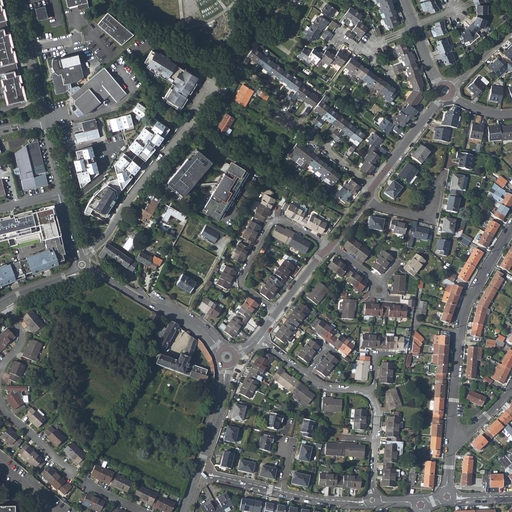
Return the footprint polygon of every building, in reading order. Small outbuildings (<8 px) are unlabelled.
[(86,0),(65,0),(67,8),(69,7),(77,5),(77,7),(79,10),(89,8),(86,0)] [(430,9),(431,13),(440,9),(438,5),(437,5),(434,0),(429,0),(425,2),(421,3),(425,11),(427,10),(428,10),(430,9)] [(478,5),(477,13),(488,14),(489,4),(486,4),(484,0),(479,0),(475,2),(476,5),(478,5)] [(321,10),(320,12),(328,17),(331,13),(331,14),(335,9),(326,2),(325,5),(324,4),(320,9),(321,10)] [(384,12),(386,17),(394,14),(396,13),(394,9),(393,10),(393,7),(394,7),(392,3),(383,7),(380,8),(382,12),(384,12)] [(350,20),(355,24),(357,21),(361,15),(359,14),(360,12),(354,8),(353,9),(348,6),(346,10),(343,14),(351,19),(350,20)] [(38,21),(47,19),(44,7),(35,9),(38,21)] [(0,98),(2,106),(22,101),(0,11),(0,98)] [(104,32),(114,21),(107,14),(97,25),(104,32)] [(395,16),(394,14),(386,17),(384,17),(386,23),(387,23),(389,28),(398,24),(397,22),(398,22),(396,16),(395,16)] [(312,22),(311,24),(319,29),(322,25),(323,26),(326,20),(318,15),(316,17),(315,16),(312,22)] [(473,22),(470,25),(476,32),(482,25),(485,26),(487,18),(478,15),(475,22),(473,22)] [(329,23),(334,27),(335,28),(338,24),(336,23),(331,19),(329,23)] [(444,19),(435,23),(436,26),(434,27),(432,28),(431,30),(434,37),(447,32),(445,24),(446,24),(444,19)] [(120,47),(132,37),(114,21),(104,32),(120,47)] [(359,22),(357,21),(355,24),(352,29),(356,32),(355,33),(361,36),(367,27),(364,26),(365,25),(360,21),(359,22)] [(303,36),(308,39),(310,36),(311,38),(314,39),(317,34),(316,33),(319,29),(311,24),(310,26),(309,25),(306,30),(306,31),(303,36)] [(462,32),(459,33),(462,43),(469,40),(470,44),(480,35),(476,32),(470,25),(468,28),(469,29),(461,32),(462,32)] [(325,28),(323,32),(329,36),(332,33),(330,32),(325,28)] [(353,35),(349,32),(346,30),(344,34),(350,38),(353,35)] [(320,35),(326,39),(327,40),(329,36),(323,32),(320,35)] [(438,48),(440,53),(449,49),(455,47),(453,43),(450,45),(447,37),(437,41),(439,48),(438,48)] [(404,44),(404,41),(396,44),(395,45),(397,50),(396,50),(398,56),(400,55),(408,52),(407,49),(408,49),(405,43),(404,44)] [(511,45),(506,51),(505,50),(502,52),(511,62),(511,45)] [(251,59),(256,63),(256,62),(262,54),(260,53),(261,51),(256,47),(255,49),(253,47),(247,55),(252,58),(251,59)] [(302,56),(309,61),(310,59),(315,62),(322,53),(318,51),(317,52),(315,50),(316,49),(312,47),(309,51),(306,49),(306,50),(303,47),(301,50),(297,55),(300,58),(302,56)] [(329,51),(325,48),(322,53),(315,62),(320,65),(323,60),(328,64),(330,61),(334,55),(331,52),(330,53),(328,51),(329,51)] [(336,62),(341,65),(347,56),(344,53),(343,55),(341,53),(341,52),(338,49),(337,50),(334,55),(330,61),(334,64),(336,62)] [(443,57),(446,64),(456,60),(453,52),(450,53),(449,49),(440,53),(442,58),(443,57)] [(187,79),(191,73),(184,70),(183,71),(167,61),(168,60),(161,55),(160,57),(158,55),(151,51),(144,63),(147,66),(150,68),(149,71),(172,85),(164,98),(167,100),(165,103),(179,112),(196,84),(187,79)] [(400,55),(403,61),(404,60),(406,65),(414,62),(414,60),(415,59),(413,53),(411,54),(410,51),(408,52),(400,55)] [(263,68),(268,72),(274,63),(272,62),(273,60),(268,56),(267,58),(262,54),(256,62),(263,67),(263,68)] [(353,59),(350,56),(344,65),(349,69),(347,71),(351,73),(359,62),(355,60),(354,60),(353,59)] [(63,69),(61,70),(60,66),(62,66),(61,59),(53,61),(53,66),(53,68),(50,68),(56,95),(65,93),(69,89),(68,85),(78,82),(84,78),(80,65),(63,69)] [(487,66),(499,77),(507,69),(497,59),(491,65),(490,63),(487,66)] [(357,75),(361,78),(368,69),(365,67),(364,67),(362,65),(359,62),(351,73),(349,76),(354,79),(357,75)] [(406,71),(409,76),(418,72),(417,69),(419,68),(417,63),(415,63),(414,62),(406,65),(408,70),(406,71)] [(274,75),(278,78),(283,70),(282,69),(283,68),(277,64),(277,65),(274,63),(268,72),(273,75),(274,75)] [(104,68),(89,81),(77,90),(71,97),(75,102),(79,106),(79,107),(79,108),(80,110),(81,110),(82,111),(85,113),(86,115),(110,95),(117,103),(127,94),(105,68),(104,68)] [(365,83),(369,86),(377,75),(373,72),(372,73),(370,72),(371,71),(368,69),(361,78),(366,81),(365,83)] [(282,81),(286,84),(292,77),(290,75),(291,74),(286,71),(286,72),(283,70),(278,78),(277,78),(282,82),(282,81)] [(409,76),(414,89),(420,90),(421,86),(423,85),(418,72),(409,76)] [(191,73),(187,79),(196,84),(199,78),(191,73)] [(374,87),(379,90),(386,81),(383,79),(382,80),(380,78),(380,77),(377,75),(369,86),(367,89),(371,92),(374,87)] [(291,88),(295,91),(300,85),(300,84),(301,84),(299,82),(300,81),(295,77),(294,78),(292,77),(286,84),(286,85),(291,89),(291,88)] [(475,97),(476,96),(478,94),(486,86),(477,77),(467,88),(473,93),(472,95),(475,97)] [(271,86),(265,81),(262,84),(269,89),(271,86)] [(388,84),(389,83),(386,81),(379,90),(384,93),(382,95),(391,101),(395,95),(393,94),(396,90),(394,88),(394,87),(392,86),(391,85),(390,86),(388,84)] [(243,85),(233,100),(244,107),(249,99),(248,99),(253,92),(243,85)] [(301,86),(300,85),(295,91),(294,92),(298,95),(297,96),(302,100),(309,92),(306,90),(307,89),(302,85),(301,86)] [(500,104),(503,87),(491,86),(488,100),(497,101),(496,103),(500,104)] [(414,89),(405,100),(409,103),(413,107),(422,96),(420,94),(420,90),(414,89)] [(266,99),(269,95),(261,90),(258,95),(266,99)] [(290,92),(286,97),(285,98),(288,100),(291,96),(293,94),(290,92)] [(308,103),(311,106),(317,98),(315,97),(316,96),(312,92),(311,93),(309,92),(302,100),(307,104),(308,103)] [(138,93),(132,100),(142,107),(145,100),(138,93)] [(328,98),(324,95),(313,109),(319,113),(320,112),(323,115),(328,107),(327,106),(328,105),(323,101),(324,100),(326,101),(328,98)] [(74,106),(81,113),(85,113),(82,111),(81,110),(80,110),(79,108),(79,107),(79,106),(75,102),(74,106)] [(133,116),(130,103),(123,112),(125,119),(126,123),(130,122),(129,117),(133,116)] [(415,113),(417,110),(413,107),(409,103),(405,108),(403,106),(400,110),(408,116),(411,118),(413,115),(412,114),(414,112),(415,113)] [(300,113),(301,114),(304,116),(309,110),(305,107),(300,113)] [(326,119),(331,123),(337,114),(335,112),(336,111),(331,107),(330,108),(328,107),(323,115),(327,118),(326,119)] [(395,113),(389,120),(393,123),(395,125),(398,122),(402,125),(404,122),(404,121),(405,119),(406,120),(408,116),(400,110),(397,115),(395,113)] [(440,126),(456,129),(459,117),(457,116),(458,112),(451,111),(449,111),(449,112),(446,112),(446,114),(444,114),(443,122),(441,122),(440,126)] [(117,113),(118,118),(120,127),(126,125),(126,123),(125,119),(123,112),(117,113)] [(102,117),(103,122),(118,118),(117,113),(102,117)] [(216,129),(225,134),(228,128),(234,119),(225,114),(216,129)] [(336,125),(340,128),(346,121),(345,119),(346,118),(340,114),(340,116),(337,114),(331,123),(336,126),(336,125)] [(312,122),(315,124),(320,118),(316,115),(312,122)] [(380,124),(379,126),(387,132),(390,128),(389,127),(393,123),(389,120),(385,117),(384,119),(383,119),(380,123),(380,124)] [(100,138),(95,119),(81,123),(83,132),(74,134),(76,144),(100,138)] [(151,132),(162,139),(169,126),(158,120),(151,132)] [(344,132),(349,136),(356,127),(353,125),(354,124),(349,121),(348,122),(346,121),(340,128),(338,131),(333,138),(336,140),(341,134),(342,135),(344,132)] [(481,141),(484,126),(480,125),(480,126),(472,125),(469,139),(481,141)] [(501,141),(499,126),(499,125),(496,125),(496,127),(487,128),(489,142),(501,141)] [(503,125),(499,126),(501,141),(501,142),(511,140),(511,132),(511,126),(503,127),(503,125)] [(349,136),(354,140),(355,139),(359,142),(361,138),(364,134),(363,133),(364,131),(358,128),(357,129),(356,127),(349,136)] [(435,132),(433,140),(447,143),(449,131),(434,128),(433,132),(435,132)] [(330,135),(333,138),(338,131),(334,129),(330,135)] [(367,140),(366,141),(370,144),(374,147),(377,143),(378,144),(382,139),(373,133),(371,135),(370,134),(366,139),(367,140)] [(44,173),(36,140),(30,144),(19,151),(14,154),(23,191),(47,185),(45,176),(35,178),(35,176),(44,173)] [(294,154),(298,158),(305,149),(302,146),(301,147),(299,146),(300,145),(296,142),(286,156),(290,159),(291,158),(294,154)] [(347,149),(351,152),(353,149),(356,145),(352,142),(347,149)] [(144,160),(148,155),(135,144),(129,152),(131,153),(124,162),(125,162),(125,165),(132,170),(133,170),(136,172),(140,168),(138,166),(144,159),(144,160)] [(374,152),(377,149),(374,147),(370,144),(364,151),(366,153),(363,157),(372,164),(374,161),(374,160),(375,158),(376,159),(379,155),(374,152)] [(379,145),(377,149),(383,154),(386,151),(379,145)] [(420,146),(411,158),(420,165),(423,161),(425,163),(428,159),(426,157),(429,153),(420,146)] [(165,188),(179,201),(211,162),(196,149),(165,185),(166,186),(165,188)] [(300,166),(303,169),(307,164),(314,155),(310,153),(309,154),(307,152),(308,151),(305,149),(298,158),(303,161),(300,166)] [(459,159),(457,168),(469,170),(471,156),(461,154),(461,153),(457,153),(456,159),(459,159)] [(92,171),(91,167),(90,162),(92,162),(89,154),(77,157),(79,165),(78,166),(79,169),(77,170),(78,173),(79,173),(81,180),(95,176),(94,171),(92,171)] [(310,169),(314,172),(316,171),(323,162),(319,159),(318,160),(316,159),(317,158),(314,155),(307,164),(311,167),(310,169)] [(362,163),(358,167),(367,174),(370,171),(369,170),(370,168),(371,169),(374,166),(372,164),(363,157),(360,161),(362,163)] [(231,166),(225,162),(197,208),(217,220),(218,218),(221,220),(250,169),(235,160),(231,166)] [(319,176),(323,179),(325,177),(331,168),(328,166),(327,167),(325,165),(326,164),(323,162),(316,171),(320,174),(319,176)] [(403,171),(399,177),(407,183),(413,176),(414,177),(418,172),(407,164),(402,171),(403,171)] [(327,182),(332,186),(336,181),(340,175),(336,172),(336,173),(334,172),(334,171),(331,168),(325,177),(329,181),(327,182)] [(464,177),(454,175),(453,182),(451,182),(449,193),(460,196),(461,191),(465,192),(467,178),(464,178),(464,177)] [(500,176),(498,178),(496,180),(497,181),(504,186),(507,182),(500,176)] [(355,187),(357,188),(359,185),(350,178),(347,183),(345,181),(342,185),(351,192),(352,193),(355,190),(354,189),(355,187)] [(84,212),(89,213),(92,209),(105,216),(121,190),(118,179),(109,181),(107,185),(99,191),(92,198),(89,202),(86,207),(84,212)] [(501,190),(504,186),(497,181),(494,184),(491,189),(495,192),(491,199),(495,202),(509,210),(511,204),(511,196),(507,193),(507,194),(504,193),(505,192),(501,190)] [(388,190),(385,194),(393,200),(402,188),(393,182),(387,189),(388,190)] [(348,196),(351,192),(342,185),(338,190),(336,189),(333,193),(344,201),(346,198),(345,197),(347,195),(348,196)] [(267,189),(259,203),(271,210),(273,206),(272,205),(275,200),(270,197),(272,192),(267,189)] [(461,200),(462,196),(460,196),(449,193),(446,211),(457,214),(459,200),(461,200)] [(165,203),(166,201),(154,194),(149,204),(147,203),(143,209),(141,208),(139,211),(137,210),(133,216),(136,218),(136,219),(138,220),(138,219),(142,221),(144,217),(148,219),(151,214),(152,214),(160,200),(165,203)] [(270,212),(271,210),(259,203),(255,201),(250,210),(256,213),(254,217),(263,222),(269,212),(270,212)] [(502,221),(509,210),(495,202),(493,205),(498,208),(493,216),(502,221)] [(169,206),(165,204),(159,216),(162,218),(165,219),(169,213),(178,218),(179,216),(182,217),(183,215),(185,211),(171,203),(169,206)] [(289,218),(293,220),(293,219),(299,208),(290,203),(284,214),(290,217),(289,218)] [(479,211),(486,215),(489,211),(481,206),(481,207),(480,206),(478,210),(479,211)] [(54,208),(0,220),(0,240),(40,231),(43,240),(60,236),(54,208)] [(299,223),(302,225),(306,217),(303,215),(305,212),(299,208),(293,219),(299,222),(299,223)] [(484,219),(486,215),(479,211),(477,215),(484,219)] [(165,219),(162,218),(162,219),(166,222),(170,215),(182,221),(185,216),(183,215),(182,217),(179,216),(178,218),(169,213),(165,219)] [(200,224),(202,221),(190,214),(188,218),(200,224)] [(305,225),(312,229),(317,218),(311,215),(309,218),(306,217),(302,225),(305,226),(305,225)] [(326,223),(322,221),(317,218),(312,229),(311,230),(314,232),(315,231),(321,234),(326,223)] [(374,220),(369,219),(368,229),(382,232),(384,220),(374,218),(374,220)] [(455,221),(444,219),(442,232),(452,234),(455,221)] [(486,229),(484,232),(493,237),(499,226),(491,221),(490,222),(486,219),(482,226),(486,229)] [(250,221),(245,231),(256,236),(257,236),(258,233),(257,233),(261,227),(250,221)] [(393,233),(394,233),(403,235),(405,235),(407,225),(391,221),(389,230),(393,230),(393,233)] [(124,223),(121,228),(129,233),(132,228),(124,223)] [(224,233),(206,223),(200,235),(204,237),(204,238),(209,241),(208,242),(213,244),(218,236),(221,238),(224,233)] [(285,243),(288,245),(294,233),(291,232),(291,233),(277,226),(271,236),(285,244),(285,243)] [(415,229),(411,228),(409,237),(407,247),(411,248),(413,238),(426,241),(429,231),(416,227),(415,229)] [(253,243),(256,236),(245,231),(242,237),(245,239),(244,241),(252,246),(253,243)] [(486,248),(493,237),(484,232),(477,243),(486,248)] [(297,235),(294,233),(288,245),(291,246),(291,247),(305,254),(310,243),(297,236),(297,235)] [(471,239),(461,233),(460,237),(470,242),(471,239)] [(347,251),(350,254),(358,244),(350,237),(343,246),(348,251),(347,251)] [(467,247),(470,242),(460,237),(459,240),(458,242),(467,247)] [(0,287),(15,282),(14,280),(24,276),(31,274),(32,276),(43,272),(43,269),(57,264),(64,262),(63,256),(66,255),(62,244),(60,245),(57,238),(43,242),(47,251),(26,258),(26,259),(7,267),(6,266),(0,267),(0,287)] [(439,252),(439,255),(446,257),(449,242),(438,240),(436,251),(439,252)] [(250,248),(252,246),(244,241),(242,244),(239,242),(235,249),(246,255),(250,248)] [(118,250),(107,243),(98,256),(103,259),(107,253),(113,258),(126,268),(127,268),(132,272),(137,264),(132,260),(118,250)] [(354,255),(363,263),(370,254),(371,253),(358,244),(350,254),(353,256),(354,255)] [(245,258),(247,255),(246,255),(235,249),(231,258),(241,264),(244,257),(245,258)] [(474,249),(466,263),(474,268),(483,254),(474,249)] [(155,262),(156,260),(141,251),(136,260),(154,270),(158,264),(155,262)] [(384,252),(378,260),(388,267),(390,265),(389,264),(393,259),(384,252)] [(508,272),(511,264),(511,254),(508,252),(499,267),(508,272)] [(405,266),(403,269),(413,277),(416,274),(426,262),(416,254),(406,267),(405,266)] [(294,266),(297,262),(288,257),(285,260),(279,268),(288,275),(289,276),(291,273),(290,272),(294,267),(294,266)] [(327,267),(335,273),(343,264),(343,263),(340,261),(340,262),(334,258),(327,267)] [(386,270),(388,267),(378,260),(371,267),(381,275),(385,269),(386,270)] [(466,283),(474,268),(466,263),(457,278),(466,283)] [(344,275),(347,276),(352,270),(349,268),(349,269),(343,264),(335,273),(341,278),(344,275)] [(223,272),(221,276),(232,282),(234,279),(233,278),(236,272),(226,267),(222,265),(220,271),(223,272)] [(284,281),(288,275),(279,268),(274,274),(272,277),(275,279),(282,285),(284,282),(284,281)] [(450,269),(449,268),(448,269),(447,272),(446,275),(454,280),(456,276),(449,272),(450,269)] [(467,281),(470,283),(478,270),(476,268),(467,281)] [(346,282),(352,286),(359,277),(353,272),(354,272),(352,270),(347,276),(349,278),(346,282)] [(497,272),(488,286),(496,291),(503,280),(501,278),(503,275),(497,272)] [(195,282),(182,274),(176,285),(189,292),(195,282)] [(231,285),(232,282),(221,276),(216,285),(226,291),(230,285),(231,285)] [(272,277),(271,276),(269,278),(270,279),(266,285),(275,292),(280,286),(281,287),(282,285),(275,279),(272,277)] [(363,278),(360,276),(359,277),(352,286),(360,293),(367,283),(362,279),(363,278)] [(391,291),(391,295),(404,296),(404,292),(406,277),(394,276),(392,291),(391,291)] [(308,294),(306,297),(317,306),(319,303),(319,302),(328,290),(319,283),(309,295),(308,294)] [(448,284),(445,292),(450,293),(459,297),(462,289),(453,285),(452,286),(448,284)] [(273,296),(276,293),(275,292),(266,285),(260,293),(269,300),(273,296)] [(488,286),(478,305),(486,309),(496,291),(488,286)] [(456,306),(459,297),(450,293),(446,303),(456,306)] [(249,298),(242,306),(252,314),(253,314),(255,311),(254,311),(258,306),(249,298)] [(203,313),(206,315),(213,304),(205,299),(198,308),(203,312),(203,313)] [(356,304),(356,301),(346,300),(343,299),(342,303),(342,310),(341,319),(353,320),(355,304),(356,304)] [(427,306),(426,306),(427,303),(420,302),(417,314),(425,315),(427,306)] [(364,315),(374,316),(375,304),(375,303),(372,303),(371,304),(365,304),(364,315)] [(452,316),(456,306),(446,303),(443,313),(452,316)] [(221,310),(213,304),(206,315),(209,317),(209,316),(215,320),(221,310)] [(295,309),(292,311),(293,312),(303,319),(309,311),(300,304),(295,309)] [(382,305),(375,304),(374,316),(381,317),(382,313),(385,313),(386,304),(382,304),(382,305)] [(388,317),(396,318),(397,306),(389,306),(389,304),(386,304),(385,313),(388,313),(388,317)] [(400,305),(397,305),(397,306),(396,318),(397,318),(400,318),(406,319),(407,307),(400,306),(400,305)] [(488,315),(489,310),(486,309),(478,305),(473,323),(482,326),(485,314),(488,315)] [(241,315),(239,317),(246,323),(248,320),(247,320),(252,314),(242,306),(238,312),(241,315)] [(25,323),(28,326),(37,318),(31,311),(22,318),(26,322),(25,323)] [(298,325),(303,319),(293,312),(289,317),(288,317),(286,320),(296,327),(298,324),(298,325)] [(160,321),(162,318),(162,316),(156,313),(154,313),(150,319),(156,323),(157,320),(160,321)] [(449,324),(452,316),(443,313),(440,321),(449,324)] [(244,325),(246,323),(239,317),(236,315),(234,317),(229,323),(239,331),(243,325),(244,325)] [(44,326),(37,318),(28,326),(31,330),(32,329),(35,333),(38,331),(43,326),(44,326)] [(319,335),(322,337),(330,327),(321,321),(316,318),(310,325),(310,326),(314,330),(319,334),(319,335)] [(285,323),(280,328),(290,336),(295,330),(294,329),(296,327),(286,320),(284,322),(285,323)] [(165,351),(178,326),(179,326),(170,321),(170,322),(166,329),(158,343),(156,346),(165,351)] [(237,334),(239,331),(229,323),(223,332),(232,339),(237,333),(237,334)] [(479,338),(482,326),(473,323),(470,336),(479,338)] [(154,340),(158,343),(166,329),(162,326),(154,340)] [(327,341),(330,344),(336,336),(338,334),(335,331),(332,329),(330,327),(322,337),(328,341),(327,341)] [(284,344),(287,340),(290,336),(280,328),(277,331),(278,332),(274,337),(284,344)] [(8,329),(0,335),(8,344),(9,345),(11,342),(15,337),(8,329)] [(424,339),(415,331),(413,337),(420,343),(422,341),(424,339)] [(3,349),(8,344),(0,335),(0,350),(1,352),(4,349),(3,349)] [(333,345),(339,349),(346,340),(340,335),(340,336),(338,338),(336,336),(330,344),(333,346),(333,345)] [(368,348),(372,348),(372,347),(373,335),(362,335),(361,346),(368,347),(368,348)] [(379,349),(382,349),(383,336),(373,335),(372,347),(379,348),(379,349)] [(210,371),(214,371),(214,365),(211,356),(202,343),(198,339),(196,341),(191,336),(184,355),(181,354),(178,361),(160,355),(158,359),(156,364),(206,383),(208,377),(206,376),(208,370),(193,365),(193,367),(190,366),(190,364),(189,364),(196,345),(201,351),(209,364),(210,371)] [(385,348),(392,349),(393,337),(383,336),(382,349),(385,349),(385,348)] [(436,336),(436,345),(438,345),(448,346),(449,337),(439,336),(439,337),(436,336)] [(355,342),(348,337),(346,340),(339,349),(338,350),(341,352),(342,352),(347,355),(354,346),(355,342)] [(403,349),(407,349),(409,339),(404,339),(404,338),(403,338),(398,337),(393,337),(392,349),(392,350),(396,350),(396,349),(403,350),(403,349)] [(420,343),(413,337),(411,353),(418,353),(419,349),(418,348),(422,344),(421,344),(420,343)] [(25,349),(22,356),(36,362),(38,359),(36,358),(42,344),(31,340),(26,350),(25,349)] [(310,340),(304,348),(314,356),(316,353),(315,352),(319,347),(310,340)] [(501,349),(504,343),(498,340),(497,340),(495,345),(494,346),(497,347),(501,349)] [(436,345),(435,355),(438,355),(447,356),(448,346),(438,345),(436,345)] [(478,348),(468,347),(467,360),(477,361),(480,361),(480,355),(477,355),(478,348)] [(311,359),(314,356),(304,348),(298,356),(307,363),(310,358),(311,359)] [(511,351),(508,350),(501,365),(509,370),(511,364),(511,351)] [(255,362),(253,365),(254,365),(264,371),(269,363),(270,363),(273,357),(267,354),(263,360),(258,357),(256,362),(255,362)] [(323,358),(321,362),(331,369),(338,361),(328,354),(324,359),(323,358)] [(446,366),(447,356),(438,355),(437,365),(446,366)] [(475,379),(477,361),(467,360),(465,378),(475,379)] [(20,378),(25,366),(15,361),(9,373),(11,374),(9,379),(16,383),(19,378),(20,378)] [(356,361),(356,365),(355,374),(354,380),(367,381),(368,365),(369,365),(369,362),(359,361),(356,361)] [(325,377),(331,369),(321,362),(319,365),(320,365),(316,370),(325,377)] [(379,370),(379,373),(392,374),(393,364),(381,363),(380,370),(379,370)] [(501,365),(498,364),(491,379),(502,385),(509,370),(501,365)] [(259,381),(264,371),(254,365),(250,372),(249,372),(248,374),(256,379),(259,380),(259,381)] [(446,375),(446,366),(437,365),(436,374),(436,378),(445,378),(445,375),(446,375)] [(284,371),(280,367),(275,376),(273,379),(289,391),(290,391),(292,393),(300,383),(297,381),(296,382),(283,372),(284,371)] [(391,384),(392,374),(379,373),(379,377),(380,377),(379,383),(391,384)] [(247,378),(243,384),(254,390),(257,383),(254,382),(256,379),(248,374),(246,377),(247,378)] [(492,381),(484,376),(483,380),(490,384),(492,381)] [(444,381),(445,378),(436,378),(434,397),(444,398),(445,381),(444,381)] [(294,395),(295,396),(300,400),(307,405),(314,396),(308,391),(309,390),(300,383),(292,393),(294,395)] [(249,399),(254,390),(243,384),(241,387),(242,387),(238,394),(249,399)] [(27,391),(27,387),(6,385),(6,391),(7,391),(7,392),(8,394),(6,396),(8,398),(7,399),(14,410),(24,403),(22,400),(24,398),(23,396),(22,395),(22,394),(21,393),(23,391),(27,391)] [(387,408),(389,411),(401,407),(395,388),(383,393),(389,407),(387,408)] [(481,407),(484,401),(481,400),(482,396),(469,391),(465,400),(481,407)] [(442,416),(444,398),(434,397),(432,417),(442,418),(442,416)] [(326,398),(322,398),(321,410),(324,411),(325,411),(340,412),(341,401),(326,399),(326,398)] [(234,412),(233,411),(231,419),(242,421),(245,407),(236,405),(234,412)] [(46,420),(42,417),(37,412),(37,411),(35,412),(31,408),(25,414),(29,418),(28,420),(38,428),(46,420)] [(354,409),(354,420),(367,421),(367,417),(366,417),(366,410),(354,409)] [(511,412),(508,410),(508,409),(496,421),(503,428),(510,436),(511,434),(511,429),(507,424),(511,418),(511,412)] [(276,431),(278,424),(278,422),(281,422),(282,417),(282,416),(279,416),(269,414),(266,428),(276,431)] [(386,423),(386,427),(399,428),(399,418),(400,418),(401,414),(393,414),(393,417),(387,417),(387,423),(386,423)] [(441,421),(442,418),(432,417),(431,437),(441,438),(442,421),(441,421)] [(302,437),(312,439),(313,435),(311,435),(314,423),(303,420),(300,432),(303,433),(302,437)] [(366,425),(367,421),(354,420),(353,430),(365,431),(365,425),(366,425)] [(490,440),(503,428),(496,421),(487,430),(484,433),(490,440)] [(57,447),(62,442),(64,440),(65,439),(56,429),(54,431),(50,427),(44,433),(48,437),(47,438),(57,447)] [(227,433),(225,433),(223,441),(234,443),(238,429),(228,427),(227,433)] [(395,442),(399,442),(399,438),(398,438),(399,428),(386,427),(385,431),(386,431),(386,437),(392,438),(391,442),(395,442)] [(9,428),(1,437),(12,445),(13,444),(17,448),(23,441),(18,437),(19,436),(9,428)] [(490,443),(492,442),(490,440),(484,433),(481,436),(480,436),(471,445),(478,452),(489,441),(490,443)] [(261,435),(257,449),(268,452),(270,443),(272,443),(273,437),(271,437),(270,437),(261,435)] [(439,455),(441,438),(431,437),(429,454),(432,454),(431,458),(438,458),(438,455),(439,455)] [(67,456),(69,459),(78,450),(71,443),(63,451),(68,455),(67,456)] [(341,456),(344,456),(345,443),(342,443),(341,444),(326,443),(325,455),(341,456)] [(349,443),(345,443),(344,456),(347,456),(347,457),(363,458),(364,446),(348,445),(349,443)] [(21,455),(28,462),(37,453),(34,451),(33,451),(26,444),(19,452),(21,454),(21,455)] [(384,451),(383,455),(384,455),(396,456),(397,446),(394,446),(390,445),(385,445),(385,451),(384,451)] [(301,446),(298,460),(308,462),(311,448),(301,446)] [(86,457),(78,450),(69,459),(72,462),(73,461),(77,465),(78,464),(81,467),(87,460),(84,458),(86,457)] [(511,453),(504,450),(502,452),(503,453),(511,464),(511,453)] [(224,452),(220,466),(230,469),(233,454),(224,452)] [(36,469),(38,471),(45,464),(43,461),(39,457),(39,456),(37,453),(28,462),(35,469),(36,469)] [(511,464),(503,453),(496,460),(505,470),(505,476),(507,474),(508,475),(507,476),(508,477),(507,477),(511,482),(511,464)] [(396,463),(396,456),(384,455),(384,463),(383,463),(383,466),(392,466),(392,463),(396,463)] [(463,460),(462,473),(472,474),(473,461),(472,461),(473,457),(464,456),(464,460),(463,460)] [(239,460),(237,470),(252,474),(254,464),(239,460)] [(425,462),(424,474),(433,475),(434,463),(425,462)] [(105,469),(101,467),(96,465),(90,475),(96,478),(96,479),(99,481),(105,469)] [(261,466),(259,476),(273,480),(276,469),(261,466)] [(383,469),(383,476),(395,477),(395,470),(391,470),(392,466),(383,466),(383,469)] [(43,476),(50,483),(59,474),(56,471),(55,472),(51,468),(50,469),(47,467),(41,473),(44,475),(43,476)] [(103,481),(109,484),(112,477),(114,474),(105,469),(99,481),(102,482),(103,481)] [(293,473),(291,484),(307,488),(309,477),(293,473)] [(414,486),(416,474),(414,474),(409,473),(408,478),(407,485),(414,486)] [(471,486),(472,474),(462,473),(461,486),(471,486)] [(62,476),(59,474),(50,483),(57,490),(58,489),(64,495),(70,490),(70,489),(72,487),(68,484),(67,485),(64,483),(65,482),(61,478),(62,476)] [(325,487),(329,487),(329,486),(330,475),(319,474),(318,485),(325,486),(325,487)] [(433,488),(433,475),(424,474),(423,487),(433,488)] [(115,479),(112,477),(109,484),(115,487),(114,488),(118,490),(124,478),(117,475),(115,479)] [(336,487),(339,488),(340,479),(337,479),(337,475),(330,475),(329,486),(336,486),(336,487)] [(489,475),(487,475),(486,483),(486,488),(489,488),(503,488),(502,475),(489,475)] [(342,487),(350,488),(351,476),(343,476),(343,479),(340,479),(339,488),(342,488),(342,487)] [(361,477),(351,476),(350,488),(353,489),(353,488),(360,488),(361,477)] [(394,487),(395,477),(383,476),(382,476),(382,480),(383,480),(382,487),(394,487)] [(132,482),(124,478),(118,490),(121,491),(122,491),(127,493),(132,482)] [(138,500),(142,502),(148,490),(139,486),(134,496),(139,499),(138,500)] [(146,502),(152,505),(155,499),(152,497),(154,493),(148,490),(142,502),(146,503),(146,502)] [(82,504),(91,508),(97,497),(93,495),(92,496),(87,493),(87,494),(83,493),(79,501),(83,503),(82,504)] [(220,505),(217,507),(219,511),(224,511),(223,510),(233,505),(227,493),(217,498),(220,505)] [(166,499),(157,495),(155,499),(152,505),(158,508),(157,509),(161,510),(166,499)] [(100,499),(97,497),(91,508),(98,511),(100,511),(101,511),(102,511),(104,511),(108,505),(105,503),(105,502),(100,499)] [(170,511),(175,503),(166,499),(161,510),(164,511),(165,511),(166,511),(170,511)] [(240,510),(248,511),(251,511),(254,501),(242,499),(240,510)] [(219,511),(217,507),(214,508),(210,501),(200,506),(202,511),(219,511)] [(263,511),(266,503),(254,501),(251,511),(263,511)] [(275,511),(277,506),(266,503),(263,511),(275,511)]
